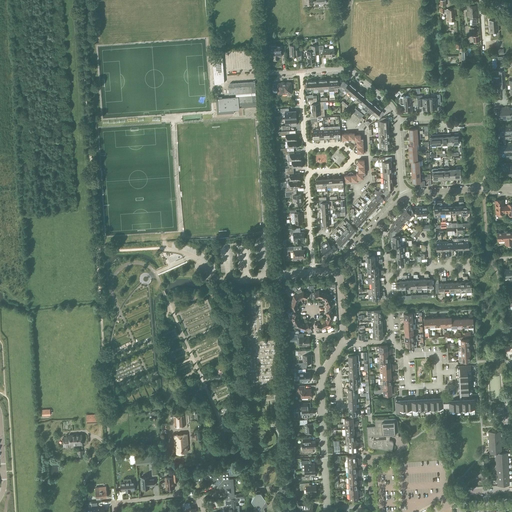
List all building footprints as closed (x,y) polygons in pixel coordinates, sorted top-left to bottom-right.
[(468,12),(467,12),(468,17),(472,17),(471,24),(475,27),(476,27),(477,19),(474,17),(477,17),(477,11),(476,11),(476,5),(467,6),(468,12)] [(446,10),(445,10),(445,12),(447,12),(447,21),(449,21),(449,24),(454,23),(454,21),(455,20),(455,8),(446,9),(446,10)] [(497,19),(489,20),(490,32),(498,32),(497,19)] [(276,45),(269,45),(270,57),(273,57),(273,60),(279,60),(279,57),(282,57),(281,53),(285,53),(285,46),(276,47),(276,45)] [(298,50),(297,45),(290,46),(290,57),(298,56),(298,60),(301,60),(301,50),(298,50)] [(323,46),(319,46),(320,54),(323,54),(324,57),(328,57),(334,56),(334,48),(333,48),(333,46),(333,45),(330,46),(329,46),(329,49),(323,49),(323,46)] [(308,62),(315,61),(315,54),(319,54),(318,46),(311,46),(312,51),(307,52),(308,62)] [(222,58),(214,58),(215,83),(224,83),(222,58)] [(504,71),(499,71),(500,77),(493,77),(493,81),(491,81),(491,89),(494,89),(494,90),(501,90),(501,81),(505,81),(504,71)] [(342,88),(345,79),(339,80),(339,79),(334,80),(335,91),(338,91),(338,88),(342,88)] [(344,91),(346,92),(347,93),(353,86),(349,82),(349,83),(345,79),(342,88),(341,91),(342,93),(344,91)] [(216,97),(217,114),(234,113),(233,110),(239,110),(239,106),(241,106),(242,108),(257,107),(255,82),(229,84),(228,85),(229,95),(235,94),(235,97),(222,98),(222,97),(216,97)] [(278,95),(292,94),(291,83),(282,83),(282,84),(277,84),(278,95)] [(350,98),(351,96),(357,90),(353,86),(347,93),(350,95),(348,97),(350,98)] [(355,100),(361,93),(357,90),(351,96),(355,100)] [(359,103),(365,97),(361,93),(355,100),(359,103)] [(435,98),(429,98),(429,109),(437,109),(436,103),(440,103),(439,95),(435,95),(435,98)] [(412,99),(411,96),(401,97),(399,99),(399,103),(401,105),(404,105),(404,111),(412,110),(412,106),(417,106),(417,98),(412,99)] [(429,98),(422,99),(422,96),(418,96),(419,106),(422,106),(423,110),(429,109),(429,98)] [(364,107),(369,100),(365,97),(359,103),(364,107)] [(366,112),(368,110),(373,104),(369,100),(364,107),(362,108),(366,112)] [(314,101),(310,101),(310,104),(311,104),(312,110),(323,109),(324,109),(324,102),(317,102),(317,101),(314,101)] [(372,114),(378,107),(373,104),(368,110),(372,114)] [(378,107),(372,114),(376,117),(378,116),(382,111),(378,107)] [(285,119),(296,118),(296,111),(289,112),(289,108),(281,109),(281,113),(285,112),(285,119)] [(506,108),(498,108),(498,114),(499,118),(502,117),(503,120),(510,120),(510,119),(511,118),(511,110),(510,111),(506,111),(506,108)] [(323,109),(312,110),(312,115),(311,115),(311,118),(317,118),(318,118),(318,116),(322,116),(325,116),(324,109),(323,109)] [(378,127),(389,126),(388,121),(387,117),(382,118),(377,121),(378,127)] [(296,118),(285,119),(286,126),(282,126),(282,130),(290,129),(290,126),(297,125),(296,118)] [(508,127),(500,128),(500,134),(504,134),(505,139),(511,138),(511,130),(508,131),(508,127)] [(286,141),(287,141),(296,141),(296,134),(289,134),(289,131),(281,132),(281,135),(286,135),(286,141)] [(357,141),(365,141),(365,140),(363,140),(363,139),(361,139),(361,135),(356,135),(356,133),(354,133),(355,139),(355,141),(357,141)] [(289,151),(294,151),(294,148),(298,148),(298,141),(296,141),(287,141),(288,148),(281,149),(281,152),(283,152),(289,151)] [(390,142),(379,143),(379,148),(378,149),(378,152),(385,151),(385,148),(390,148),(390,142)] [(511,145),(508,146),(500,146),(500,150),(506,150),(506,158),(511,157),(511,145)] [(382,167),(391,167),(391,161),(386,162),(386,158),(379,159),(379,162),(382,162),(382,167)] [(285,172),(293,171),(293,168),(303,167),(302,161),(301,161),(292,161),(292,166),(289,166),(289,168),(285,169),(285,172)] [(290,181),(299,181),(300,181),(300,174),(294,174),(293,171),(285,172),(283,172),(283,175),(290,174),(290,181)] [(357,174),(358,181),(359,181),(359,179),(363,178),(363,174),(365,174),(365,172),(359,173),(356,173),(357,175),(357,174)] [(420,177),(412,178),(412,183),(416,183),(416,186),(423,186),(423,182),(421,182),(420,177)] [(299,181),(290,181),(289,181),(289,188),(285,188),(285,189),(286,191),(286,192),(293,191),(293,188),(300,188),(299,181)] [(392,183),(383,183),(384,189),(381,191),(387,196),(391,192),(390,188),(393,188),(392,183)] [(377,191),(373,195),(382,203),(387,196),(381,191),(380,190),(378,192),(377,191)] [(296,195),(296,191),(290,192),(290,198),(293,198),(293,202),(296,202),(296,205),(302,205),(301,195),(296,195)] [(378,207),(382,203),(373,195),(370,199),(371,201),(378,207)] [(321,208),(334,208),(334,206),(333,206),(332,200),(326,201),(326,200),(323,200),(319,200),(319,203),(321,203),(321,208)] [(506,212),(506,206),(504,206),(503,200),(495,201),(496,215),(504,214),(504,212),(506,212)] [(374,211),(378,207),(371,201),(368,205),(374,211)] [(374,211),(368,205),(366,203),(362,207),(364,209),(371,215),(374,211)] [(414,214),(413,212),(411,207),(410,207),(411,207),(408,209),(407,208),(402,214),(409,220),(414,214)] [(416,216),(422,216),(422,207),(416,207),(416,212),(413,212),(414,214),(416,214),(416,216)] [(367,219),(371,215),(364,209),(360,213),(367,219)] [(296,213),(296,210),(290,211),(290,214),(294,214),(295,224),(302,224),(301,213),(296,213)] [(364,223),(367,219),(360,213),(357,217),(364,223)] [(407,226),(411,221),(409,220),(402,214),(399,218),(405,224),(407,226)] [(360,227),(364,223),(357,217),(352,223),(356,227),(358,225),(360,227)] [(402,228),(405,224),(399,218),(395,222),(402,228)] [(331,219),(322,219),(322,225),(321,225),(321,228),(328,227),(328,224),(331,224),(331,219)] [(398,232),(402,228),(395,222),(391,226),(390,231),(397,234),(398,232)] [(347,228),(353,234),(357,230),(350,224),(347,228)] [(299,233),(299,228),(290,228),(290,234),(294,236),(294,242),(299,242),(300,240),(304,240),(304,236),(305,235),(305,233),(304,233),(304,232),(299,233)] [(350,238),(353,234),(347,228),(343,232),(350,238)] [(397,234),(390,231),(388,237),(390,236),(391,242),(400,241),(400,236),(397,236),(397,234)] [(346,242),(350,238),(343,232),(340,236),(346,242)] [(511,232),(498,233),(498,241),(505,241),(505,245),(511,244),(511,232)] [(340,249),(346,242),(340,236),(336,240),(337,241),(335,244),(340,249)] [(330,246),(327,241),(321,245),(323,248),(321,249),(325,255),(332,251),(333,253),(337,250),(333,244),(330,246)] [(295,251),(294,247),(288,247),(288,252),(293,251),(294,259),(305,258),(305,251),(299,251),(295,251)] [(367,262),(375,262),(375,256),(372,256),(371,253),(366,254),(366,257),(367,257),(367,262)] [(405,281),(405,278),(405,275),(402,275),(403,278),(402,279),(402,281),(399,281),(399,282),(396,282),(397,290),(400,290),(400,289),(405,288),(405,281)] [(444,291),(444,283),(438,284),(438,278),(434,278),(435,293),(439,293),(439,291),(444,291)] [(309,292),(308,293),(303,291),(302,292),(300,289),(297,290),(298,294),(301,300),(304,298),(306,299),(307,297),(311,297),(311,292),(309,292)] [(326,302),(331,299),(329,294),(324,292),(322,298),(324,299),(326,302)] [(299,301),(301,300),(298,294),(294,296),(292,301),(298,303),(299,301)] [(326,318),(332,320),(334,315),(332,312),(332,310),(331,310),(328,312),(326,313),(327,316),(326,318)] [(291,318),(293,323),(299,320),(298,317),(299,315),(293,312),(288,312),(288,314),(292,316),(291,318)] [(331,325),(332,320),(326,318),(325,321),(323,322),(326,328),(331,325)] [(301,329),(303,323),(300,322),(299,320),(293,323),(295,327),(301,329)] [(303,323),(301,329),(305,331),(307,330),(309,332),(312,331),(310,328),(308,325),(307,323),(305,324),(303,323)] [(292,334),(290,335),(290,339),(292,339),(292,341),(297,340),(297,345),(300,345),(310,345),(309,337),(304,338),(303,334),(299,334),(295,334),(293,334),(292,334)] [(298,351),(295,351),(296,355),(298,355),(303,355),(303,363),(297,363),(297,368),(306,367),(306,364),(312,363),(311,354),(306,355),(306,351),(298,351)] [(459,375),(471,375),(471,365),(456,366),(456,368),(458,368),(459,375)] [(305,390),(305,388),(305,386),(296,386),(297,393),(301,393),(301,398),(312,398),(311,389),(305,390)] [(468,400),(469,412),(479,412),(478,397),(476,397),(476,399),(468,400)] [(406,413),(405,400),(397,401),(397,398),(395,399),(396,414),(406,413)] [(450,413),(456,413),(456,400),(446,401),(446,407),(449,407),(450,413)] [(308,402),(298,403),(298,411),(302,410),(303,417),(309,417),(309,415),(313,414),(313,407),(308,407),(308,402)] [(101,414),(86,415),(86,422),(101,422),(101,414)] [(174,427),(185,427),(184,416),(174,416),(174,427)] [(397,420),(396,419),(395,419),(393,418),(374,419),(374,420),(375,419),(375,426),(367,427),(367,426),(367,443),(368,445),(369,446),(371,448),(374,448),(392,452),(394,445),(393,443),(393,442),(393,441),(392,441),(390,440),(391,435),(398,434),(399,437),(398,423),(397,421),(397,420)] [(308,424),(308,420),(299,420),(299,425),(304,424),(305,433),(314,433),(313,423),(308,424)] [(264,429),(263,437),(273,439),(274,432),(271,431),(271,430),(264,429)] [(187,453),(187,446),(188,446),(187,434),(174,435),(175,447),(176,446),(177,453),(187,453)] [(64,448),(68,447),(68,445),(82,444),(81,435),(69,436),(69,437),(63,437),(64,448)] [(303,442),(302,442),(302,446),(302,449),(305,449),(305,451),(313,451),(313,449),(315,449),(315,441),(310,441),(310,437),(303,438),(303,442)] [(158,463),(157,456),(135,458),(136,465),(158,463)] [(305,471),(315,470),(314,463),(307,464),(307,461),(301,461),(301,464),(304,464),(305,471)] [(222,470),(206,471),(207,481),(217,480),(217,481),(214,484),(216,485),(217,485),(218,486),(224,479),(230,479),(229,476),(236,475),(235,465),(225,466),(226,473),(223,473),(222,470)] [(315,470),(305,471),(305,477),(302,477),(302,480),(308,480),(308,477),(315,476),(315,470)] [(169,478),(166,478),(166,489),(175,488),(174,481),(178,481),(177,474),(173,474),(169,474),(170,478),(169,478)] [(148,476),(141,477),(142,489),(149,488),(149,485),(154,485),(154,479),(149,480),(148,476)] [(224,479),(218,486),(218,487),(220,488),(222,486),(223,486),(224,496),(234,495),(234,489),(233,478),(230,479),(224,479)] [(134,481),(121,482),(122,490),(126,490),(126,491),(128,491),(127,490),(135,489),(134,481)] [(309,485),(309,482),(300,483),(300,490),(306,490),(306,493),(316,493),(316,485),(309,485)] [(97,499),(101,499),(101,498),(107,497),(106,487),(95,488),(97,499)] [(257,493),(252,501),(255,505),(254,507),(255,509),(254,511),(264,511),(265,510),(264,509),(265,507),(267,507),(268,505),(266,501),(261,493),(257,493)] [(229,508),(225,508),(225,511),(239,511),(239,505),(236,505),(236,502),(238,502),(237,499),(231,499),(231,500),(225,500),(226,506),(229,506),(229,508)] [(308,506),(307,502),(297,503),(297,507),(303,506),(303,511),(312,511),(312,505),(308,506)] [(190,503),(183,504),(183,506),(183,511),(196,511),(196,508),(191,509),(191,506),(190,506),(190,503)]
